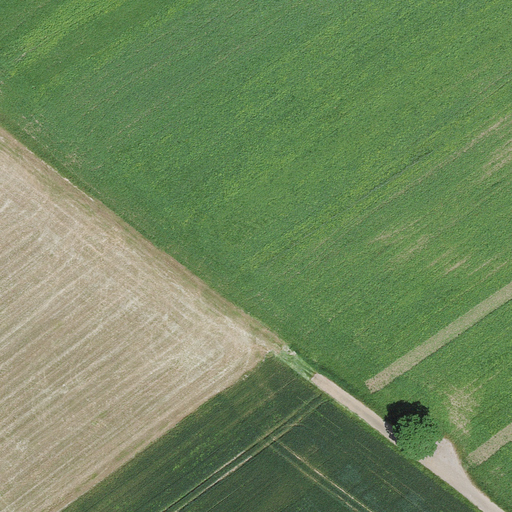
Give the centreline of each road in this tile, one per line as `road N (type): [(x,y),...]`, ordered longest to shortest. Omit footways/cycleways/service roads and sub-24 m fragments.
road 1 (track): [(316,376),(0,143)]
road 2 (unclassified): [(500,511),(316,376)]
